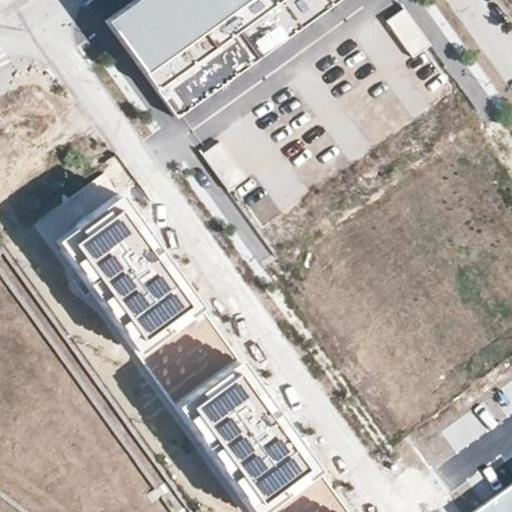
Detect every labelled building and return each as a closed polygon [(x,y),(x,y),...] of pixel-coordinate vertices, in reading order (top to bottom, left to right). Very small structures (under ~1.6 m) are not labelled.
[(336,0),(135,0),(105,22),(174,118),(336,0)] [(511,162),(475,112),(413,157),(446,202),(420,221),(486,311),(511,293),(511,294),(511,162)] [(229,186),(217,192),(229,219),(242,213),(229,186)] [(199,307),(119,193),(53,240),(136,353),(199,307)] [(260,511),(318,471),(238,359),(173,406),(249,511),(260,511)] [(511,511),(511,488),(478,511),(511,511)]
